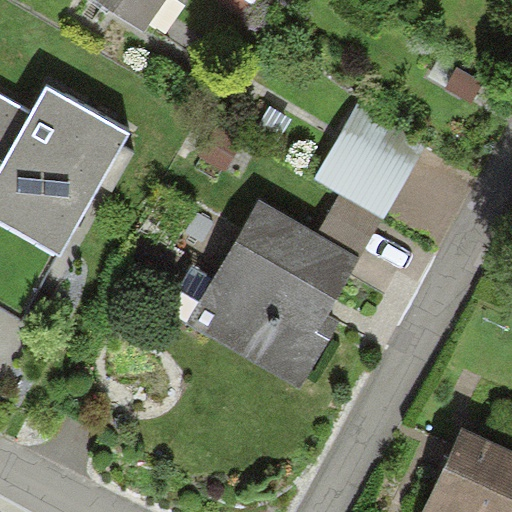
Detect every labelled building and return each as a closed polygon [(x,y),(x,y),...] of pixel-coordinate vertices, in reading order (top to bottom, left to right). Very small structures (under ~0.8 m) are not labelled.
[(100,0),(118,11),(125,0),(100,0)] [(143,28),(161,0),(125,0),(118,11),(143,28)] [(0,218),(45,246),(119,124),(45,79),(24,114),(0,99),(0,218)] [(346,110),(306,172),(366,210),(406,147),(346,110)] [(187,328),(278,379),(345,260),(255,209),(187,328)] [(501,511),(511,490),(511,452),(456,427),(416,511),(501,511)] [(511,511),(511,490),(501,511),(511,511)]
